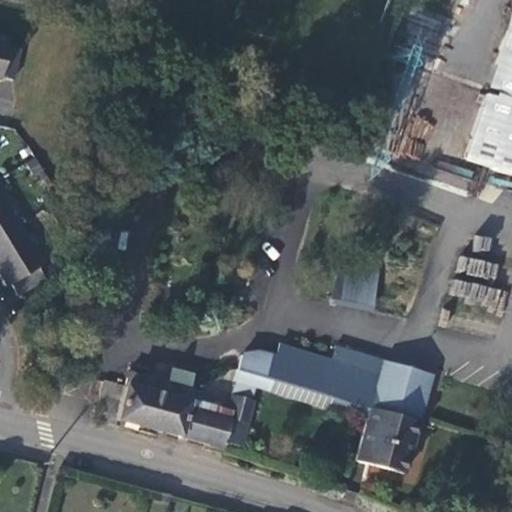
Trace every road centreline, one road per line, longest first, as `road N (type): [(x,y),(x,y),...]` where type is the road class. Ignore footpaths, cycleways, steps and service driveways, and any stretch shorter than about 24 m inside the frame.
road 1 (tertiary): [(313,511),(0,423)]
road 2 (unknown): [(511,374),(345,332),(282,328)]
